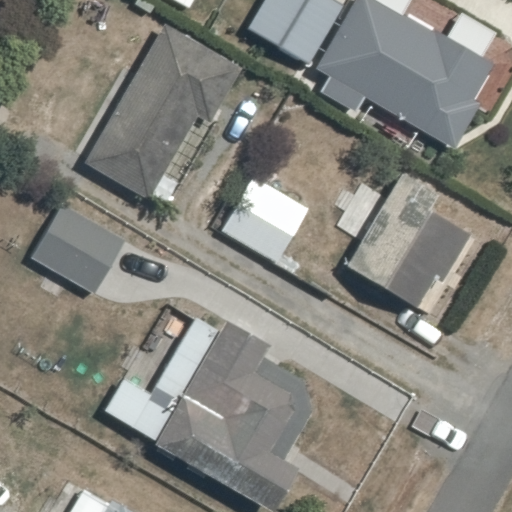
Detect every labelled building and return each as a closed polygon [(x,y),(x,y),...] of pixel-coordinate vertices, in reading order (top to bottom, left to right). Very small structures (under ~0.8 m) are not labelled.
[(339,2),(335,0),(269,0),(253,33),(310,61),(339,2)] [(499,59),(385,0),(349,0),(315,65),(332,74),(322,93),(357,111),(366,94),(456,140),(499,59)] [(246,63),(163,17),(81,165),(151,204),(198,120),(211,127),(246,63)] [(312,205),(253,169),(218,225),(278,262),(312,205)] [(57,219),(33,257),(99,297),(135,236),(58,189),(44,211),(57,219)] [(403,189),(352,266),(419,310),(437,283),(443,287),(476,237),(403,189)] [(127,373),(107,409),(158,441),(154,448),(207,481),(211,473),(272,510),(300,463),(287,455),(315,406),(310,391),(307,374),(262,349),(268,339),(229,318),(225,326),(196,310),(173,352),(168,349),(160,363),(168,368),(156,389),(127,373)] [(110,499),(87,485),(70,511),(141,511),(112,495),(110,499)]
